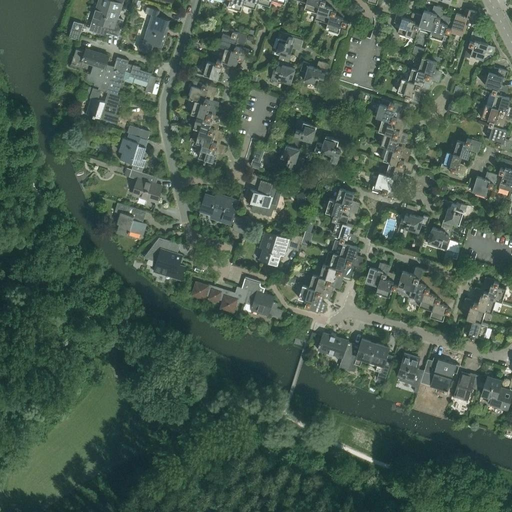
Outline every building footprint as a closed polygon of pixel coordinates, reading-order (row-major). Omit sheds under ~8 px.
[(118,18),(123,0),(99,0),(99,4),(93,22),(95,23),(94,29),(119,36),(124,20),(118,18)] [(242,10),(244,4),(244,0),(230,0),(228,6),(242,10)] [(258,0),(244,0),(244,4),(256,8),(258,2),(258,0)] [(318,12),(320,3),(325,5),(326,1),(327,1),(327,0),(307,0),(307,2),(305,8),(318,12)] [(328,22),(331,13),(336,15),(337,11),(338,11),(341,2),(335,0),(333,0),(331,7),(325,5),(320,3),(318,12),(316,18),(328,22)] [(442,18),(443,15),(445,8),(437,6),(435,13),(424,10),(423,15),(420,25),(432,29),(433,29),(435,21),(440,22),(441,18),(442,18)] [(163,47),(171,20),(158,16),(160,11),(147,7),(146,13),(152,15),(144,41),(163,47)] [(474,21),(477,12),(470,9),(467,17),(457,13),(455,18),(451,33),(464,37),(468,24),(472,25),(473,21),(474,21)] [(346,26),(348,21),(348,22),(351,12),(344,10),(342,17),(336,15),(331,13),(328,22),(326,29),(340,33),(342,24),(346,26)] [(423,15),(416,13),(414,20),(403,17),(404,15),(397,13),(394,22),(401,24),(398,32),(411,36),(414,28),(419,30),(420,25),(423,15)] [(446,31),(451,33),(455,18),(448,16),(446,24),(440,22),(435,21),(433,29),(432,29),(430,35),(443,39),(446,31)] [(79,40),(84,24),(75,21),(69,37),(79,40)] [(245,42),(248,35),(238,32),(238,33),(234,31),(234,30),(231,29),(229,30),(223,28),(222,33),(224,34),(220,46),(226,48),(235,51),(236,46),(238,40),(245,42)] [(301,47),(303,40),(294,37),(293,37),(290,36),(290,34),(280,31),(278,38),(279,38),(275,51),(281,53),(288,55),(290,56),(294,45),(301,47)] [(493,55),(496,47),(488,45),(489,44),(478,41),(480,33),(473,31),(470,41),(469,45),(473,47),(471,55),(484,59),(486,52),(493,55)] [(381,65),(385,52),(386,49),(387,44),(378,41),(378,40),(371,38),(354,33),(352,38),(350,41),(351,42),(347,54),(346,54),(345,58),(346,58),(342,71),(341,71),(340,75),(341,75),(339,79),(354,84),(354,85),(358,86),(358,85),(373,90),(375,85),(375,86),(376,82),(380,69),(381,65)] [(237,65),(240,55),(248,57),(250,50),(240,47),(236,46),(235,51),(226,48),(222,60),(218,59),(232,64),(237,65)] [(107,92),(115,66),(107,64),(110,56),(87,49),(86,51),(77,48),(71,65),(81,68),(83,61),(94,64),(91,74),(89,73),(86,80),(95,83),(94,85),(99,87),(99,89),(107,92)] [(291,84),(296,69),(285,65),(288,55),(281,53),(277,65),(278,66),(276,69),(275,69),(271,79),(278,81),(279,80),(291,84)] [(149,82),(146,91),(152,93),(157,77),(151,75),(152,73),(140,69),(141,67),(134,64),(133,67),(128,65),(129,60),(118,57),(107,92),(118,95),(123,80),(133,84),(135,77),(149,82)] [(434,72),(438,62),(423,57),(419,70),(428,72),(426,77),(430,78),(430,79),(439,82),(442,75),(434,72)] [(230,71),(232,64),(218,59),(216,64),(208,61),(204,74),(219,79),(222,69),(230,71)] [(325,77),(326,73),(327,73),(330,64),(322,61),(320,69),(310,65),(310,63),(304,61),(301,70),(307,72),(304,80),(317,84),(317,86),(323,88),(327,78),(325,77)] [(424,83),(426,77),(428,72),(419,70),(412,68),(409,80),(417,83),(416,88),(420,89),(420,90),(429,93),(431,85),(424,83)] [(501,87),(502,84),(504,77),(507,78),(509,71),(499,68),(497,74),(489,72),(485,85),(493,88),(492,93),(496,94),(506,97),(506,96),(508,90),(501,87)] [(414,94),(416,88),(417,83),(409,80),(402,78),(398,91),(400,92),(399,95),(403,97),(404,93),(406,94),(405,98),(409,100),(419,103),(421,96),(414,94)] [(206,99),(208,93),(215,95),(217,88),(208,85),(207,85),(203,84),(202,88),(193,86),(189,99),(196,101),(205,104),(206,99)] [(278,119),(277,118),(281,105),(282,106),(283,102),(282,102),(284,97),(269,92),(265,91),(250,86),(249,91),(248,91),(247,95),(248,95),(243,108),(242,111),(238,124),(236,128),(237,128),(236,133),(246,136),(252,138),(269,144),(271,138),(272,139),(273,135),(272,135),(276,122),(277,122),(278,119)] [(118,110),(123,96),(118,95),(107,92),(99,89),(94,88),(90,97),(92,98),(87,113),(94,116),(94,117),(96,117),(96,116),(118,123),(121,115),(115,113),(116,110),(118,110)] [(511,110),(508,109),(511,98),(506,96),(506,97),(496,94),(492,106),(501,109),(499,114),(500,114),(504,115),(503,116),(511,118),(511,110)] [(207,118),(208,113),(210,107),(217,110),(220,102),(210,99),(210,100),(206,99),(205,104),(196,101),(192,113),(198,115),(207,118)] [(402,113),(404,105),(395,102),(395,103),(383,99),(382,104),(381,103),(380,104),(378,103),(375,112),(378,113),(376,116),(383,118),(392,121),(393,116),(395,110),(402,113)] [(492,106),(486,104),(482,117),(490,120),(489,125),(493,126),(503,129),(505,122),(498,120),(500,114),(499,114),(501,109),(492,106)] [(211,128),(213,122),(220,124),(222,117),(212,114),(208,113),(207,118),(198,115),(194,128),(200,130),(209,133),(211,128)] [(396,131),(397,125),(405,127),(407,120),(397,117),(393,116),(392,121),(383,118),(379,131),(385,133),(394,136),(396,131)] [(313,141),(317,126),(304,122),(305,121),(298,118),(295,129),(297,129),(296,133),(295,133),(291,146),(299,148),(302,138),(313,141)] [(511,143),(505,141),(508,130),(503,129),(493,126),(489,139),(497,141),(496,146),(500,147),(500,148),(510,151),(511,144),(511,143)] [(213,142),(215,136),(222,139),(224,131),(215,128),(215,129),(211,128),(209,133),(200,130),(196,142),(203,144),(212,147),(213,142)] [(398,145),(400,140),(407,142),(409,134),(400,131),(399,132),(396,131),(394,136),(385,133),(381,146),(388,148),(396,150),(398,145)] [(143,158),(145,153),(146,147),(139,145),(141,137),(130,133),(128,139),(124,138),(121,146),(125,147),(121,159),(134,163),(133,169),(142,172),(143,166),(144,167),(147,159),(143,158)] [(343,151),(346,141),(339,138),(339,140),(326,136),(324,144),(317,142),(314,151),(321,154),(322,151),(332,154),(330,162),(337,164),(340,154),(341,150),(343,151)] [(469,158),(472,147),(479,149),(482,142),(472,139),(472,140),(467,138),(466,143),(458,140),(454,153),(463,156),(462,156),(469,158)] [(212,161),(214,153),(215,150),(224,153),(227,146),(217,143),(213,142),(212,147),(203,144),(199,157),(207,160),(205,166),(214,169),(216,162),(212,161)] [(297,159),(298,156),(300,148),(299,148),(291,146),(285,144),(281,157),(280,156),(278,163),(288,166),(289,164),(293,165),(292,166),(302,169),(304,161),(297,159)] [(399,165),(400,160),(402,154),(409,156),(412,149),(402,146),(402,147),(398,145),(396,150),(388,148),(384,160),(390,162),(399,165)] [(257,149),(253,160),(260,163),(264,151),(257,149)] [(460,163),(462,156),(463,156),(454,153),(448,151),(444,163),(442,163),(440,168),(450,172),(450,173),(454,174),(455,173),(464,176),(467,168),(459,166),(460,163)] [(511,168),(508,168),(510,160),(503,158),(500,168),(501,168),(499,172),(504,174),(499,188),(511,192),(511,191),(511,168)] [(401,179),(405,169),(412,171),(414,163),(404,160),(404,161),(400,160),(399,165),(390,162),(386,175),(395,177),(401,179)] [(156,201),(161,186),(153,183),(155,176),(142,172),(133,169),(132,169),(130,177),(140,180),(135,195),(156,201)] [(493,188),(494,184),(495,184),(498,174),(490,172),(488,179),(477,176),(473,191),(486,195),(489,187),(493,188)] [(392,188),(395,177),(386,175),(380,173),(376,185),(374,185),(372,190),(383,194),(383,193),(387,194),(387,195),(396,198),(399,190),(392,188)] [(251,190),(246,205),(252,207),(252,210),(266,214),(272,216),(274,209),(276,210),(284,187),(275,184),(264,180),(260,193),(251,190)] [(352,203),(355,193),(340,188),(336,200),(345,203),(344,208),(348,209),(347,210),(357,213),(359,206),(352,203)] [(250,221),(234,216),(239,201),(222,196),(221,199),(206,195),(201,210),(213,214),(211,217),(232,224),(232,223),(235,224),(233,229),(246,234),(250,221)] [(342,214),(344,208),(345,203),(336,200),(330,199),(326,212),(334,214),(333,219),(337,221),(347,224),(347,223),(349,216),(342,214)] [(460,224),(464,212),(465,212),(467,205),(457,202),(457,204),(453,203),(453,202),(443,199),(441,207),(448,209),(445,220),(447,220),(454,223),(460,224)] [(141,222),(145,210),(118,202),(115,211),(121,213),(118,223),(120,224),(118,232),(129,235),(130,232),(131,231),(144,234),(147,223),(141,222)] [(428,226),(431,217),(424,215),(423,217),(413,214),(415,207),(408,204),(405,214),(404,218),(402,217),(399,228),(406,230),(406,228),(419,232),(422,224),(428,226)] [(450,240),(448,239),(449,235),(450,235),(454,223),(447,220),(444,231),(433,227),(428,242),(441,246),(440,248),(447,250),(450,240)] [(349,236),(350,233),(352,225),(347,223),(347,224),(337,221),(333,233),(341,236),(340,241),(344,242),(354,245),(356,238),(349,236)] [(511,259),(511,255),(511,235),(509,235),(496,231),(492,230),(479,226),(476,225),(475,225),(471,224),(466,239),(464,242),(465,243),(460,258),(465,259),(465,260),(469,261),(469,260),(482,264),(482,265),(485,266),(485,265),(498,269),(498,270),(502,271),(502,270),(507,272),(511,259)] [(299,251),(304,237),(294,234),(292,240),(266,232),(261,247),(265,248),(262,259),(277,264),(282,249),(285,250),(286,247),(299,251)] [(160,237),(147,255),(158,258),(154,271),(181,280),(186,266),(180,265),(183,254),(178,253),(180,244),(160,237)] [(359,247),(354,245),(344,242),(340,255),(349,258),(348,262),(351,264),(361,267),(363,260),(356,258),(359,247)] [(346,268),(348,262),(349,258),(340,255),(334,253),(330,265),(339,268),(337,273),(341,274),(341,275),(351,278),(353,271),(346,268)] [(339,268),(330,265),(324,263),(320,276),(329,279),(327,284),(331,285),(331,286),(340,289),(343,281),(335,279),(337,273),(339,268)] [(386,279),(387,275),(388,275),(391,265),(383,263),(381,270),(371,267),(366,282),(379,286),(381,277),(386,279)] [(414,280),(419,282),(420,278),(421,278),(424,269),(416,266),(414,274),(403,270),(402,275),(397,290),(400,291),(400,293),(409,295),(414,280)] [(397,290),(402,275),(394,273),(392,280),(386,279),(381,277),(379,286),(376,292),(390,296),(392,288),(397,290)] [(329,279),(320,276),(313,274),(310,287),(309,287),(318,290),(317,294),(321,296),(322,297),(330,299),(333,292),(325,290),(327,284),(329,279)] [(425,291),(429,292),(431,288),(434,279),(427,276),(425,284),(419,282),(414,280),(409,295),(408,301),(411,302),(410,303),(420,306),(425,291)] [(503,302),(507,288),(498,286),(500,282),(495,280),(496,280),(486,277),(484,284),(491,286),(489,292),(487,297),(496,300),(503,302)] [(242,287),(250,290),(246,303),(253,305),(252,309),(269,315),(270,314),(281,317),(283,310),(277,308),(279,303),(273,301),(275,296),(264,293),(265,288),(263,287),(262,287),(262,286),(261,286),(261,285),(261,284),(261,283),(245,278),(243,285),(242,287)] [(245,304),(246,303),(250,290),(242,287),(237,286),(235,292),(209,284),(209,285),(196,281),(192,295),(206,299),(207,295),(210,296),(209,298),(219,301),(220,299),(223,301),(221,308),(234,312),(238,301),(245,304)] [(321,302),(322,297),(321,296),(317,294),(318,290),(309,287),(310,287),(303,285),(299,298),(308,300),(306,305),(310,306),(309,310),(310,310),(310,308),(315,310),(315,311),(319,313),(319,311),(324,313),(327,304),(321,302)] [(440,302),(441,299),(442,299),(445,289),(437,287),(435,294),(429,292),(425,291),(420,306),(432,310),(435,301),(440,302)] [(492,312),(496,300),(487,297),(489,292),(485,291),(485,290),(476,287),(473,295),(481,297),(479,303),(477,308),(486,310),(492,312)] [(451,313),(452,309),(453,309),(456,299),(448,297),(446,304),(440,302),(435,301),(432,310),(430,316),(444,320),(446,312),(451,313)] [(482,322),(486,310),(477,308),(479,303),(475,301),(465,298),(463,305),(470,308),(467,318),(473,320),(474,320),(482,322)] [(489,324),(482,322),(474,320),(473,320),(470,330),(463,328),(461,336),(470,338),(471,338),(475,339),(476,335),(485,337),(489,324)] [(353,347),(355,344),(348,341),(349,340),(324,332),(321,343),(320,343),(319,345),(320,345),(319,349),(343,357),(340,367),(347,369),(353,347)] [(371,361),(376,343),(363,339),(360,349),(353,347),(347,369),(355,371),(357,364),(361,366),(363,359),(371,361)] [(392,360),(386,358),(390,347),(376,343),(371,361),(378,363),(376,370),(380,371),(378,378),(386,381),(394,356),(393,356),(392,360)] [(417,368),(420,359),(405,354),(398,375),(401,376),(399,380),(412,384),(412,385),(416,387),(414,391),(418,392),(425,371),(425,369),(424,369),(424,370),(417,368)] [(448,391),(454,372),(458,373),(460,365),(439,358),(439,359),(434,357),(433,360),(428,359),(425,369),(425,371),(434,374),(431,385),(442,389),(442,390),(448,391)] [(476,393),(482,376),(471,372),(470,374),(462,372),(454,398),(455,396),(467,400),(467,402),(472,387),(477,389),(476,393)] [(508,409),(511,396),(511,392),(506,391),(500,389),(502,380),(488,376),(482,394),(490,397),(488,403),(508,409)]
